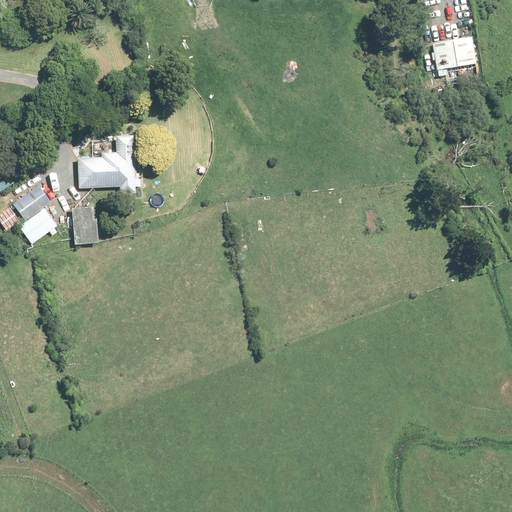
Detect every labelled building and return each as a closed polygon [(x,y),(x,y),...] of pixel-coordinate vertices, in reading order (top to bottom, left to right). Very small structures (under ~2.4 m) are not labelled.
[(467,0),(457,0),(460,19),(470,18),(467,0)] [(445,28),(424,31),(426,42),(447,38),(445,28)] [(435,45),(439,71),(478,65),(474,37),(471,38),(470,36),(468,37),(468,39),(435,45)] [(80,159),(81,189),(122,188),(122,195),(139,194),(138,188),(144,188),(143,180),(139,180),(139,172),(138,172),(137,151),(138,151),(138,140),(137,140),(137,137),(132,137),(132,135),(122,135),(122,137),(118,137),(119,153),(104,154),(105,158),(80,159)] [(41,185),(14,205),(27,222),(54,203),(41,185)] [(95,207),(74,209),(77,246),(102,244),(101,232),(104,232),(103,222),(100,222),(99,220),(96,220),(95,207)] [(47,209),(25,225),(12,208),(0,216),(0,220),(8,232),(19,224),(34,245),(60,227),(47,209)]
